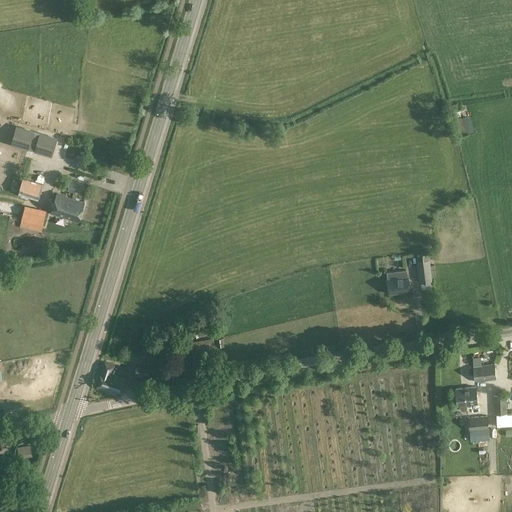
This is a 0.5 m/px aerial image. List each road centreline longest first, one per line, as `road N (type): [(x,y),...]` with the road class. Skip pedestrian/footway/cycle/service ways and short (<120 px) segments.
road 1 (unclassified): [(511,336),(65,416)]
road 2 (secondary): [(65,416),(195,0)]
road 3 (unknown): [(196,391),(214,511)]
